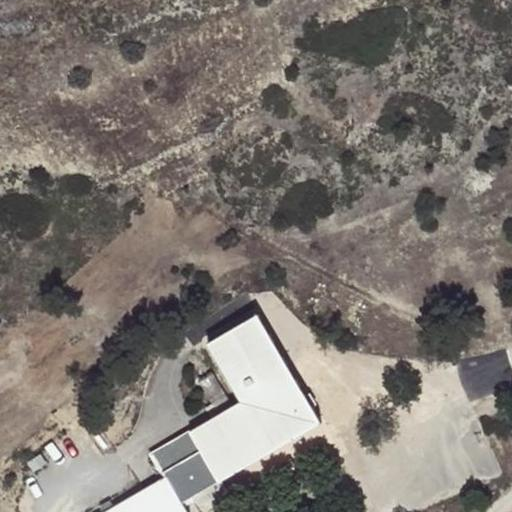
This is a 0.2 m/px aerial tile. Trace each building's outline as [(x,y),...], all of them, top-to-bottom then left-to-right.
[(169,231),(161,219),(140,232),(147,244),(169,231)] [(214,346),(259,311),(257,306),(208,334),(214,346)] [(149,446),(162,471),(179,497),(215,475),(318,415),(259,311),(214,346),(241,394),(149,446)] [(222,391),(208,368),(192,376),(205,399),(222,391)] [(175,511),(184,507),(179,497),(162,471),(118,496),(125,511),(175,511)] [(125,511),(118,496),(89,511),(125,511)]
